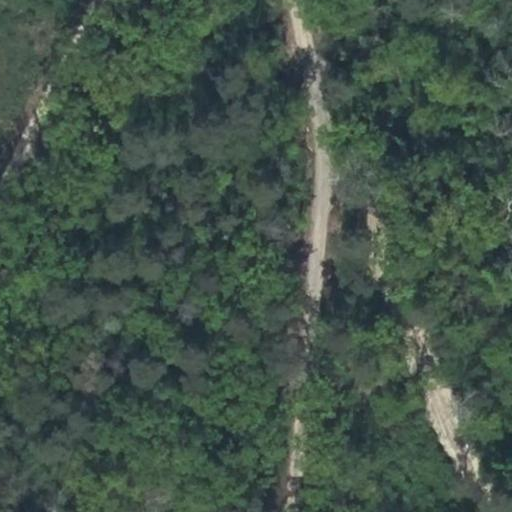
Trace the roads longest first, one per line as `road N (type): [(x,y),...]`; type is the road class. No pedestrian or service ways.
road 1 (track): [(293,511),(322,146),(295,0)]
road 2 (track): [(94,0),(0,184)]
